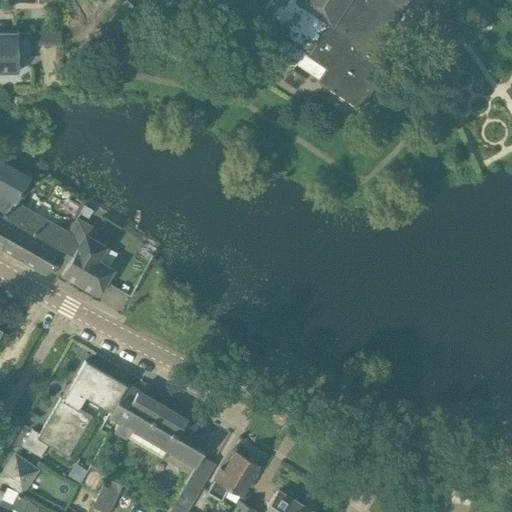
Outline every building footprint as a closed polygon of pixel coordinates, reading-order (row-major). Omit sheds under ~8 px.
[(252,28),(247,34),(257,41),(294,65),(295,63),(312,74),(315,76),(318,79),(317,81),(333,92),(359,109),(387,68),(369,56),(406,0),(270,0),(265,8),(267,9),(259,20),(257,19),(252,28)] [(97,40),(105,47),(117,33),(108,26),(97,40)] [(17,33),(0,32),(0,72),(18,73),(17,33)] [(61,44),(60,32),(44,32),(44,44),(61,44)] [(0,193),(15,202),(31,175),(23,170),(21,174),(0,161),(0,193)] [(15,202),(0,193),(0,246),(46,273),(46,272),(57,254),(76,219),(77,217),(77,216),(68,232),(15,202)] [(84,205),(79,213),(88,218),(93,209),(84,205)] [(97,297),(111,269),(96,260),(104,246),(85,235),(90,226),(76,219),(57,254),(68,260),(60,276),(97,297)] [(126,385),(85,361),(62,398),(60,398),(39,433),(32,429),(22,446),(41,457),(48,444),(68,456),(92,416),(79,408),(86,396),(110,411),(126,385)] [(167,448),(195,465),(167,511),(183,511),(185,510),(212,463),(200,456),(203,451),(188,442),(197,426),(127,385),(110,415),(120,421),(115,430),(162,457),(167,448)] [(258,464),(235,450),(224,469),(221,467),(207,491),(220,499),(227,487),(240,495),(258,464)] [(39,469),(14,451),(0,471),(0,478),(22,494),(39,469)] [(109,511),(122,485),(106,477),(92,507),(102,511),(109,511)] [(22,511),(28,500),(17,495),(18,492),(7,487),(0,501),(0,511),(22,511)] [(311,511),(312,511),(278,490),(264,511),(256,511),(240,501),(232,511),(311,511)] [(28,500),(22,511),(37,511),(39,508),(28,500)]
